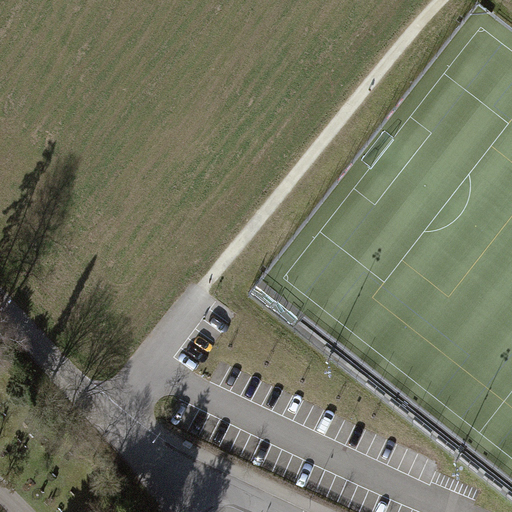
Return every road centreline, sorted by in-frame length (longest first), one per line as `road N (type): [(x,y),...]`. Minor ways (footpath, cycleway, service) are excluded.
road 1 (track): [(203,288),(442,0)]
road 2 (unclassified): [(185,471),(105,417),(0,306)]
